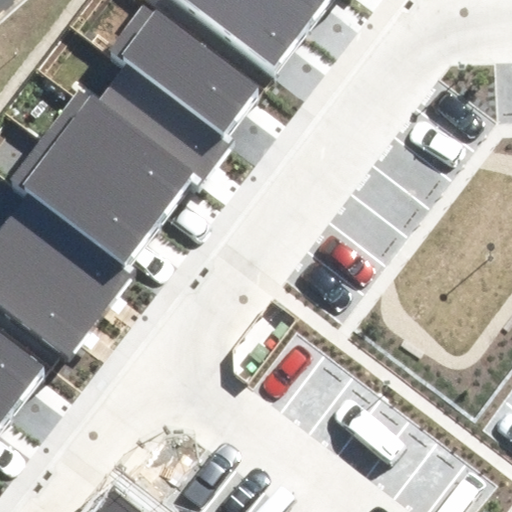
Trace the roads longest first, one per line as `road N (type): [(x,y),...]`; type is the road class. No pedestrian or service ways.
road 1 (residential): [(172,368),(409,52),(511,23)]
road 2 (residential): [(172,368),(362,511)]
road 3 (residential): [(63,511),(172,368)]
